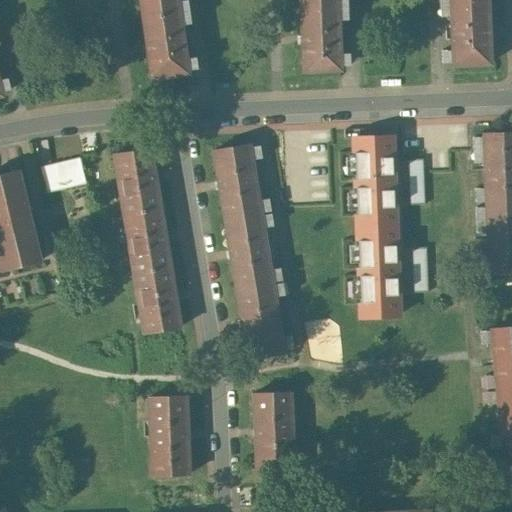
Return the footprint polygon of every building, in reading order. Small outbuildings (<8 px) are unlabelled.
[(334,0),(294,0),(297,59),(338,57),(334,0)] [(485,0),(444,0),(447,53),(488,51),(485,0)] [(177,2),(137,8),(146,68),(186,62),(177,2)] [(511,133),(482,135),(488,276),(511,275),(511,133)] [(391,140),(351,143),(355,222),(394,221),(391,140)] [(248,145),(212,153),(217,187),(229,256),(241,325),(246,359),(282,353),(248,145)] [(154,179),(149,150),(112,155),(142,334),(178,328),(173,298),(164,239),(154,179)] [(79,158),(40,168),(46,194),(85,184),(79,158)] [(411,203),(426,202),(423,159),(409,160),(411,203)] [(16,171),(0,174),(0,271),(0,272),(38,263),(16,171)] [(396,283),(394,221),(355,222),(357,284),(396,283)] [(415,290),(429,289),(427,247),(413,248),(415,290)] [(511,329),(490,332),(501,451),(511,449),(511,329)] [(288,393),(251,395),(254,473),(291,472),(288,393)] [(184,398),(148,399),(150,477),(187,475),(184,398)]
